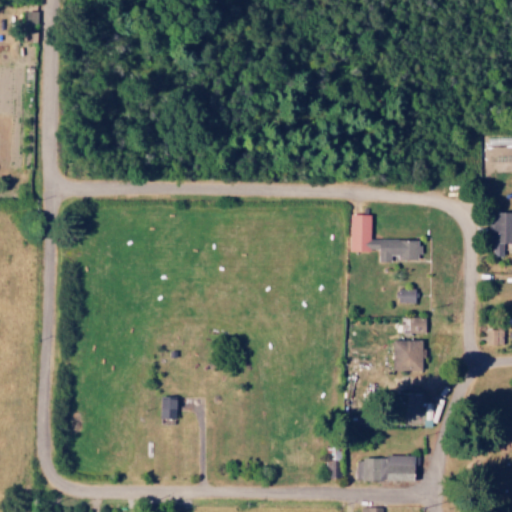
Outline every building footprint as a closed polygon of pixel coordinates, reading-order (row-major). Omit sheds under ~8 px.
[(369,239),(370,215),(349,214),(348,250),(377,251),(377,262),(389,262),(389,258),(416,258),(417,240),(369,239)] [(413,303),(413,289),(394,288),(394,302),(413,303)] [(501,344),(502,330),(482,329),(482,344),(501,344)] [(417,339),(387,340),(388,369),(419,369),(419,349),(418,349),(417,339)] [(170,418),(171,398),(156,398),(155,417),(170,418)] [(354,457),(354,480),(409,480),(409,456),(354,457)]
